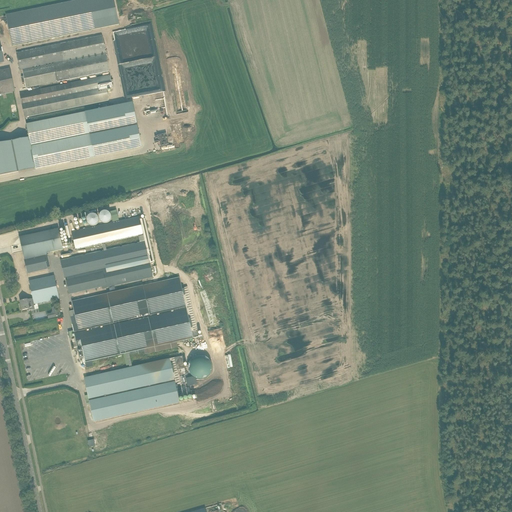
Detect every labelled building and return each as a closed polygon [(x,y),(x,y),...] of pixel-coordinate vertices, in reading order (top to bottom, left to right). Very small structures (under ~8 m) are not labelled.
[(119,25),(113,0),(80,0),(6,15),(12,46),(119,25)] [(25,83),(26,89),(110,72),(102,36),(21,52),(21,51),(17,51),(18,53),(16,53),(20,71),(22,70),(24,78),(21,78),(22,83),(25,83)] [(119,67),(124,96),(130,95),(130,92),(127,74),(122,74),(121,67),(119,67)] [(0,94),(15,92),(11,69),(0,70),(0,94)] [(113,88),(112,86),(112,82),(113,82),(113,80),(111,80),(110,75),(20,94),(22,105),(106,87),(106,89),(113,88)] [(28,120),(27,118),(109,101),(106,89),(106,87),(22,105),(25,120),(28,120)] [(86,112),(26,125),(29,138),(35,168),(36,170),(95,157),(96,157),(134,149),(129,123),(125,105),(125,104),(104,109),(86,112)] [(11,142),(0,144),(0,175),(17,172),(11,142)] [(71,232),(76,250),(143,235),(139,217),(71,232)] [(19,238),(24,258),(63,250),(58,229),(19,238)] [(62,260),(60,261),(64,278),(66,278),(67,280),(66,281),(69,295),(102,287),(102,289),(106,289),(153,278),(145,242),(65,259),(62,260)] [(24,260),(27,274),(47,269),(44,256),(24,260)] [(29,281),(33,299),(34,304),(35,304),(59,299),(54,276),(29,281)] [(143,349),(145,355),(178,348),(177,343),(193,339),(179,278),(72,302),(75,316),(70,318),(77,349),(82,348),(85,362),(143,349)] [(182,288),(193,338),(198,337),(187,287),(182,288)] [(27,309),(27,311),(32,310),(32,307),(35,306),(35,304),(34,304),(33,299),(28,300),(20,301),(22,311),(27,309)] [(217,335),(219,344),(225,343),(221,328),(211,330),(212,337),(217,335)] [(210,358),(188,357),(187,377),(209,378),(210,358)] [(179,403),(170,359),(84,378),(94,422),(179,403)]
